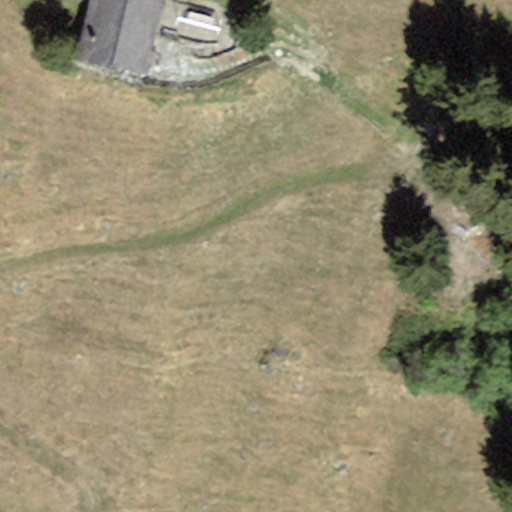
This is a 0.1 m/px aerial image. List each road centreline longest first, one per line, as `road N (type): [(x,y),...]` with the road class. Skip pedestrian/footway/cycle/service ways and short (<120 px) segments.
road 1 (track): [(0,275),(191,238),(306,176),(420,159)]
road 2 (track): [(93,511),(76,485),(0,433)]
